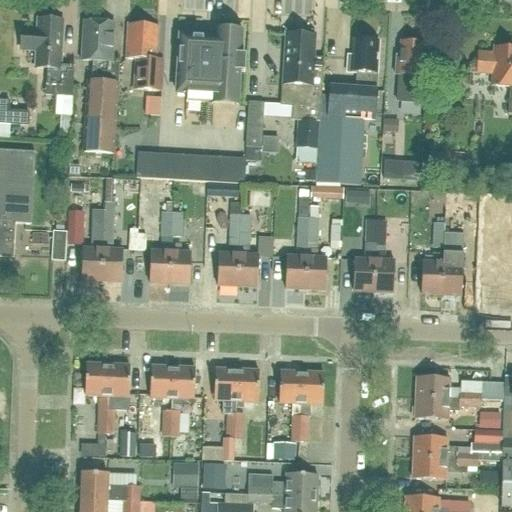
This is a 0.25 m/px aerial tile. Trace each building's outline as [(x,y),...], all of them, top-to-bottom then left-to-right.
[(37,52),(37,54),(36,74),(47,75),(46,97),(73,98),(74,68),(61,67),(63,21),(38,20),(38,32),(22,31),(21,51),(37,52)] [(112,66),(114,25),(85,23),(84,39),(82,38),(81,62),(93,63),(92,83),(89,83),(85,154),(115,156),(119,85),(118,84),(119,66),(112,66)] [(156,61),(158,27),(129,25),(128,48),(126,47),(126,56),(128,56),(128,61),(136,61),(135,87),(163,89),(165,62),(156,61)] [(176,38),(175,51),(178,51),(176,95),(186,96),(185,104),(236,107),(238,74),(244,74),(245,57),(239,57),(241,33),(216,31),(215,39),(200,38),(200,39),(176,38)] [(285,35),(281,106),(293,107),(292,121),(298,121),(295,164),(317,165),(320,118),(323,59),(314,58),(315,37),(310,36),(308,34),(292,33),(290,35),(285,35)] [(327,118),(320,118),(317,165),(315,184),(359,186),(363,121),(375,122),(377,91),(376,90),(378,67),(376,67),(377,43),(373,43),(373,40),(359,40),(359,42),(355,41),(354,57),(352,57),(352,60),(349,60),(349,73),(357,74),(357,89),(330,88),(327,118)] [(422,77),(424,44),(401,43),(400,57),(397,57),(395,76),(399,76),(398,103),(425,104),(427,77),(422,77)] [(477,74),(493,75),(493,87),(509,88),(508,114),(511,114),(511,49),(495,49),(494,55),(478,54),(477,74)] [(161,100),(145,100),(145,117),(160,118),(161,100)] [(0,102),(0,125),(27,127),(28,114),(8,113),(9,103),(0,102)] [(249,104),(246,148),(261,149),(263,105),(249,104)] [(402,139),(399,124),(382,128),(386,142),(402,139)] [(15,225),(31,226),(35,154),(0,151),(0,214),(2,215),(1,219),(15,220),(15,225)] [(136,180),(156,181),(158,156),(137,155),(136,180)] [(245,161),(158,156),(156,181),(243,186),(245,161)] [(383,163),(382,181),(418,184),(420,165),(383,163)] [(165,189),(163,189),(162,214),(172,214),(174,189),(171,189),(172,183),(166,183),(165,189)] [(310,200),(342,202),(343,191),(310,189),(310,200)] [(483,271),(487,200),(480,200),(476,271),(483,271)] [(511,201),(487,200),(482,283),(505,284),(505,298),(511,298),(511,201)] [(239,217),(240,205),(230,205),(230,216),(239,217)] [(112,251),(113,213),(114,206),(105,206),(105,212),(104,212),(101,283),(121,283),(122,252),(112,251)] [(101,283),(104,212),(94,212),(92,251),(82,250),(81,282),(101,283)] [(0,258),(13,259),(15,225),(15,220),(1,219),(2,215),(0,214),(0,258)] [(66,247),(81,248),(83,216),(67,215),(66,247)] [(171,238),(170,238),(171,215),(161,215),(161,238),(160,253),(150,253),(149,284),(169,285),(170,246),(171,238)] [(181,216),(171,215),(170,238),(171,238),(180,239),(181,216)] [(230,218),(229,240),(228,256),(218,256),(217,287),(237,288),(239,241),(240,218),(230,218)] [(249,218),(240,218),(239,241),(237,288),(257,289),(258,257),(248,257),(248,241),(249,241),(249,218)] [(298,220),(297,243),(297,258),(286,258),(285,290),(305,291),(307,243),(308,221),(298,220)] [(318,221),(308,221),(307,243),(305,291),(325,291),(326,259),(316,259),(317,244),(318,221)] [(330,222),(329,243),(339,244),(340,222),(330,222)] [(365,246),(374,246),(375,246),(376,224),(366,223),(365,246)] [(385,224),(376,224),(375,246),(374,246),(374,254),(373,293),(393,294),(394,263),(384,263),(384,246),(385,224)] [(444,226),(434,226),(433,248),(443,249),(444,226)] [(64,262),(66,233),(53,232),(51,261),(64,262)] [(180,246),(170,246),(169,285),(189,286),(190,254),(180,254),(180,246)] [(374,254),(365,254),(364,262),(354,261),(353,293),(373,293),(374,254)] [(441,296),(442,256),(433,256),(432,264),(422,264),(421,295),(441,296)] [(442,256),(441,296),(461,297),(462,265),(452,265),(452,257),(442,256)] [(98,435),(105,436),(108,366),(86,365),(85,397),(99,398),(98,435)] [(115,411),(116,399),(128,399),(130,367),(108,366),(105,436),(112,436),(113,411),(115,411)] [(161,439),(170,439),(171,414),(171,401),(172,401),(173,369),(151,368),(150,400),(163,400),(159,406),(159,414),(162,414),(161,439)] [(173,369),(172,401),(171,407),(181,407),(181,401),(194,401),(195,370),(173,369)] [(225,441),(234,441),(235,416),(234,416),(234,403),(236,403),(237,372),(215,371),(214,402),(222,403),(221,417),(226,417),(225,441)] [(243,409),(243,404),(258,404),(259,373),(237,372),(236,403),(235,409),(243,409)] [(292,411),(299,412),(300,412),(302,374),(280,373),(279,405),(292,406),(292,411)] [(308,446),(309,406),(322,407),(324,375),(302,374),(300,412),(299,412),(299,418),(300,419),(299,446),(308,446)] [(417,378),(416,400),(479,402),(479,395),(459,395),(460,391),(449,391),(450,380),(417,378)] [(507,406),(507,386),(494,386),(493,405),(507,406)] [(479,411),(479,402),(416,400),(415,421),(448,423),(448,414),(458,414),(459,410),(479,411)] [(139,426),(140,403),(124,402),(124,426),(139,426)] [(178,414),(171,414),(170,439),(177,440),(178,414)] [(243,416),(235,416),(234,441),(242,442),(243,416)] [(290,445),(299,446),(300,419),(299,418),(291,418),(290,445)] [(413,460),(476,463),(500,464),(502,433),(474,432),(473,446),(470,445),(470,450),(447,449),(447,440),(414,439),(413,460)] [(139,435),(138,452),(148,452),(148,435),(139,435)] [(124,441),(123,457),(134,458),(135,442),(124,441)] [(511,441),(503,441),(502,462),(511,462),(511,441)] [(475,475),(476,463),(413,460),(412,482),(445,483),(446,474),(475,475)] [(511,463),(503,463),(501,508),(511,508),(511,463)] [(203,465),(201,492),(224,493),(225,466),(203,465)] [(182,467),(181,490),(197,491),(198,467),(182,467)] [(501,488),(501,474),(479,473),(478,488),(501,488)] [(81,501),(107,502),(123,503),(124,488),(108,487),(108,476),(82,475),(81,501)] [(247,489),(246,496),(317,499),(317,477),(286,476),(286,485),(271,485),(272,478),(249,477),(249,489),(247,489)] [(124,488),(123,503),(123,504),(139,504),(140,488),(124,488)] [(497,511),(498,495),(475,494),(474,511),(497,511)] [(200,511),(253,511),(254,507),(245,506),(246,497),(224,496),(224,506),(208,506),(209,495),(201,495),(200,511)] [(270,511),(285,511),(284,511),(316,511),(317,499),(246,496),(246,504),(271,505),(270,511)] [(404,511),(447,511),(448,511),(438,511),(438,499),(405,498),(404,511)] [(106,511),(107,502),(81,501),(80,511),(106,511)]
